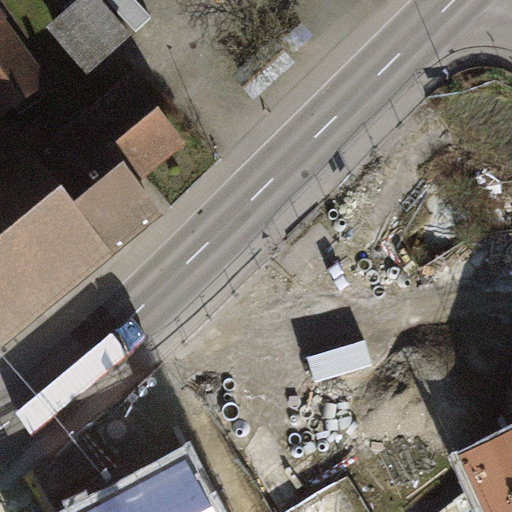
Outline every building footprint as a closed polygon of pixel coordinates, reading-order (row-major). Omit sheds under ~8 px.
[(76,0),(55,19),(95,64),(141,24),(119,0),(76,0)] [(0,23),(0,112),(6,121),(49,89),(0,23)] [(8,134),(0,140),(0,340),(197,178),(139,109),(120,125),(100,100),(28,159),(8,134)] [(511,309),(511,191),(496,153),(411,189),(470,328),(511,309)] [(511,511),(511,444),(496,452),(511,486),(511,493),(490,503),(494,511),(511,511)] [(214,511),(187,461),(92,511),(214,511)]
